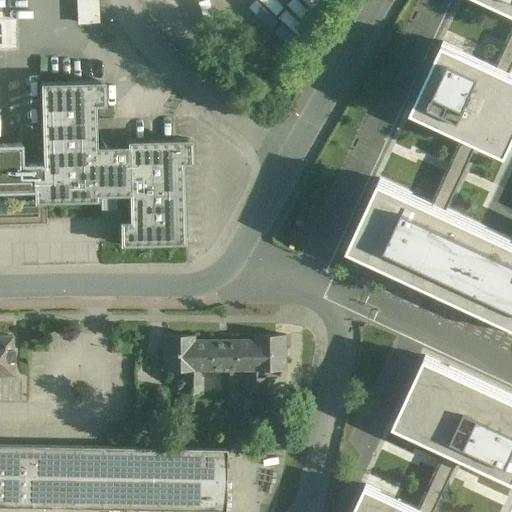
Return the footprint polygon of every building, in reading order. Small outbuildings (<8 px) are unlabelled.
[(147,0),(170,27),(174,23),(171,18),(192,0),(147,0)] [(98,1),(79,3),(80,23),(98,22),(98,1)] [(511,23),(499,51),(498,55),(511,61),(511,23)] [(444,30),(412,100),(465,125),(482,132),(508,145),(511,136),(511,61),(498,55),(444,30)] [(0,192),(33,191),(34,201),(96,200),(96,195),(129,194),(129,221),(119,222),(120,244),(182,242),(180,162),(190,162),(189,140),(127,142),(127,147),(94,148),(93,105),(103,104),(102,82),(40,84),(43,165),(41,165),(40,163),(22,164),(21,143),(0,144),(0,192)] [(482,132),(465,125),(449,160),(432,202),(450,210),(465,167),(482,132)] [(432,202),(378,178),(340,265),(511,339),(511,237),(450,210),(432,202)] [(0,375),(13,375),(12,360),(13,360),(13,349),(12,349),(12,335),(0,335),(0,375)] [(193,335),(163,335),(163,369),(286,369),(286,335),(257,335),(257,340),(192,340),(193,335)] [(511,381),(428,343),(396,411),(448,435),(464,443),(507,463),(511,465),(511,381)] [(201,378),(183,378),(183,392),(191,392),(201,392),(201,378)] [(267,378),(248,378),(248,392),(267,392),(267,378)] [(191,409),(191,392),(183,392),(183,408),(191,409)] [(276,402),(259,401),(257,421),(275,423),(276,402)] [(290,403),(276,402),(275,423),(275,432),(289,432),(290,403)] [(464,443),(448,435),(429,477),(420,495),(436,502),(444,484),(464,443)] [(226,449),(0,445),(0,506),(225,511),(226,449)] [(367,471),(348,511),(456,511),(436,502),(420,495),(367,471)]
